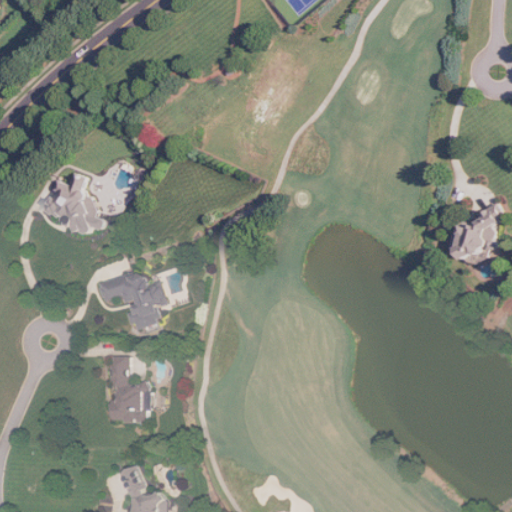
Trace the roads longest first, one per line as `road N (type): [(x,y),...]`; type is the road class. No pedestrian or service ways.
road 1 (track): [(387,0),(327,106),(296,143),(274,198),(227,234),(225,294),(204,403),(216,461),(243,511)]
road 2 (tertiary): [(0,138),(74,66),(160,0)]
